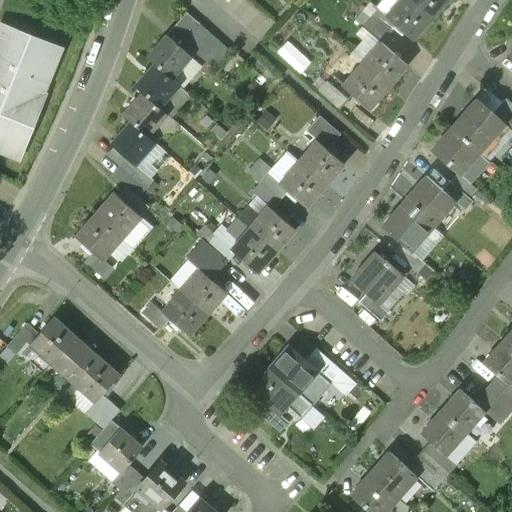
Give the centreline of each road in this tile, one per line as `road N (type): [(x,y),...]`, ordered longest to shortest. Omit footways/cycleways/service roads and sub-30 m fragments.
road 1 (residential): [(511,259),(412,394),(295,290)]
road 2 (residential): [(461,42),(295,290)]
road 3 (tertiary): [(118,0),(69,143),(11,253)]
road 4 (residential): [(200,394),(52,267),(11,253)]
road 5 (residential): [(200,394),(175,425),(278,511)]
road 6 (residential): [(295,290),(200,394)]
